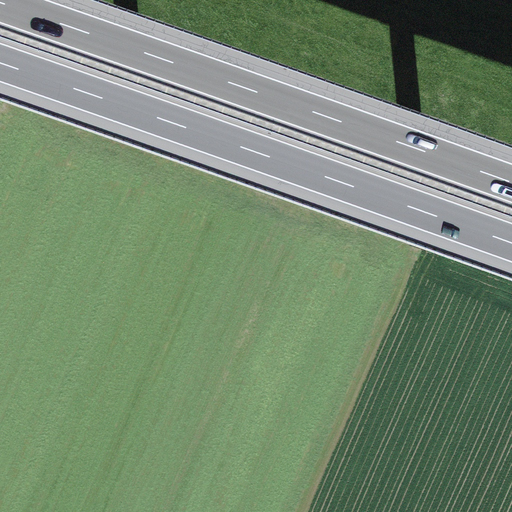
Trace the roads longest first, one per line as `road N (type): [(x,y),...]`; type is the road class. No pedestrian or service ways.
road 1 (track): [(511,273),(0,93)]
road 2 (motorway): [(0,63),(511,243)]
road 3 (motorway): [(511,182),(0,3)]
